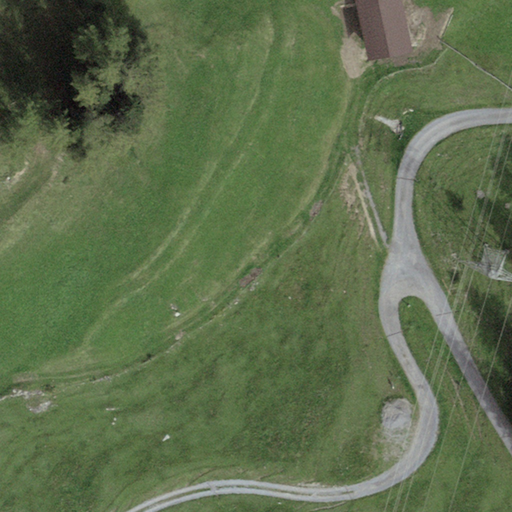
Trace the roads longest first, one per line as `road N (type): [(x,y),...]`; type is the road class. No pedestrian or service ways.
road 1 (track): [(149,511),(225,483),(289,494),(357,487),(397,468),(423,422),(386,312),(403,274)]
road 2 (track): [(511,117),(449,127),(416,144),(401,180),(403,274)]
road 3 (track): [(403,274),(511,446)]
